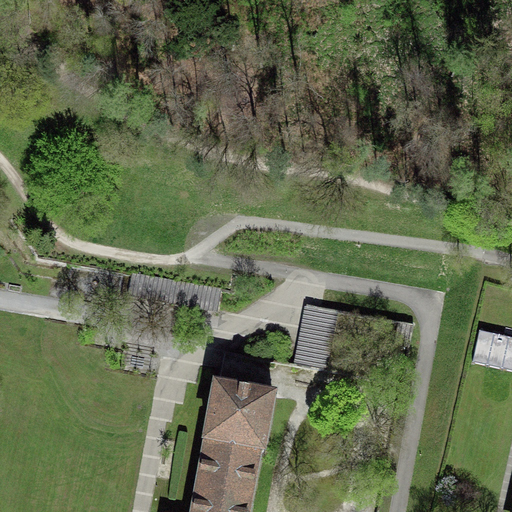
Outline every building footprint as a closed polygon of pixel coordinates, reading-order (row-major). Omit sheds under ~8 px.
[(221,293),(145,278),(140,302),(216,317),(221,293)] [(303,308),(293,365),(310,368),(313,349),(330,352),(332,342),(337,314),(303,308)] [(379,322),(376,343),(391,346),(407,349),(411,327),(379,322)] [(511,339),(480,333),(472,365),(511,374),(511,339)] [(248,511),(260,452),(263,453),(273,398),(217,388),(193,511),(248,511)]
